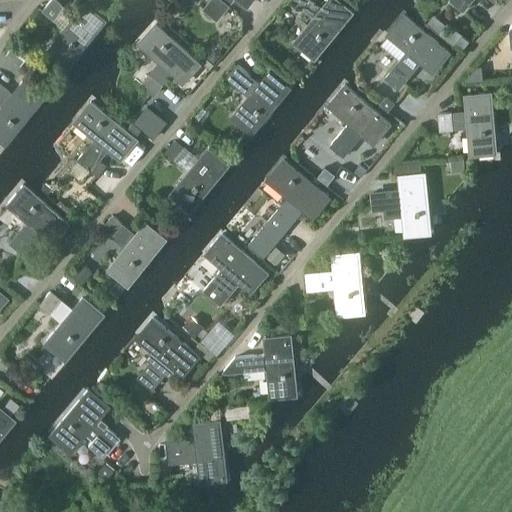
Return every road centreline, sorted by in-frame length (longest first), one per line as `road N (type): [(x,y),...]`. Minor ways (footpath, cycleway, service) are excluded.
road 1 (residential): [(511,6),(150,444)]
road 2 (residential): [(279,0),(0,341)]
